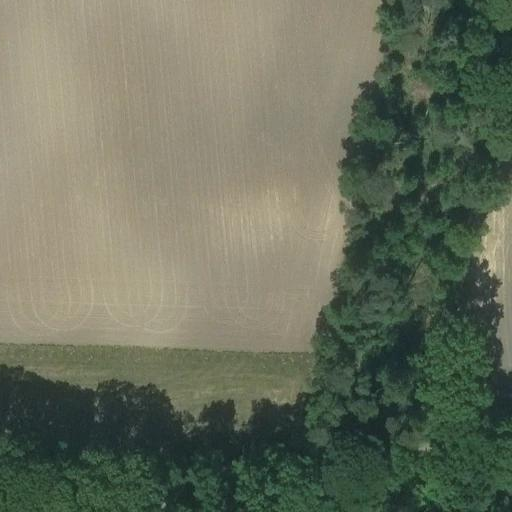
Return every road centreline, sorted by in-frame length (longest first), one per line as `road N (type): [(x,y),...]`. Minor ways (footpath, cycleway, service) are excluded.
road 1 (track): [(135,507),(308,493),(397,455),(450,443)]
road 2 (track): [(0,504),(135,507)]
